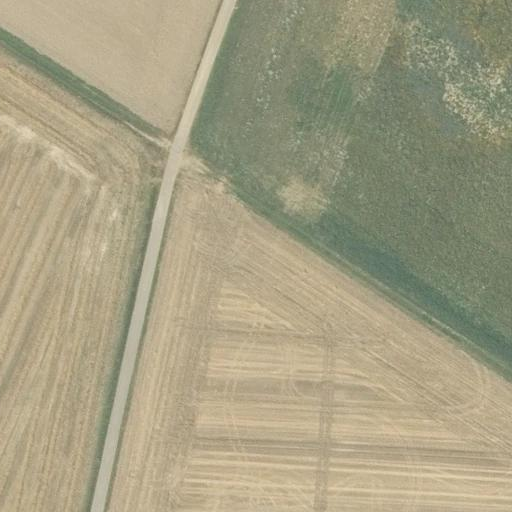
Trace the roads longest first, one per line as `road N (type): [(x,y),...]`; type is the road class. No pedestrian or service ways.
road 1 (track): [(0,36),(511,367)]
road 2 (track): [(98,511),(176,156),(231,0)]
